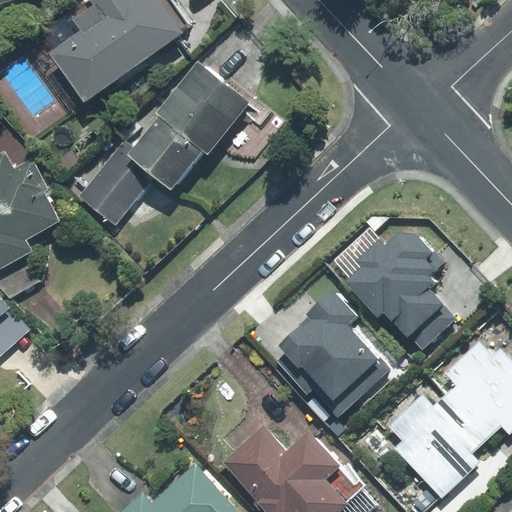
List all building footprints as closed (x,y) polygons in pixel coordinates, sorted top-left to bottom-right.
[(89,0),(93,5),(74,19),(82,30),(50,53),(84,101),(182,32),(179,28),(186,23),(170,0),(89,0)] [(198,62),(157,113),(160,115),(203,150),(207,153),(242,110),(260,124),(271,111),(227,76),(222,82),(198,62)] [(171,190),(203,150),(160,115),(134,148),(128,155),(154,176),(171,190)] [(128,155),(134,148),(124,140),(79,195),(115,224),(154,176),(128,155)] [(0,153),(0,269),(24,256),(32,251),(26,240),(60,221),(44,192),(48,189),(31,160),(14,169),(4,151),(0,153)] [(336,261),(350,278),(346,282),(377,317),(383,311),(407,337),(409,335),(422,349),(454,319),(428,290),(437,282),(431,275),(444,264),(417,234),(397,233),(385,245),(371,230),(336,261)] [(24,256),(0,269),(0,283),(11,297),(42,280),(24,256)] [(309,317),(278,346),(285,353),(278,361),(307,394),(314,389),(337,417),(391,369),(380,357),(378,359),(345,324),(356,315),(332,290),(306,314),(309,317)] [(0,316),(10,307),(0,295),(0,316)] [(0,356),(30,329),(10,307),(0,316),(0,356)] [(458,385),(448,393),(489,437),(501,425),(509,434),(511,431),(511,360),(500,348),(493,355),(480,341),(446,373),(458,385)] [(489,437),(448,393),(433,407),(422,395),(389,426),(403,441),(396,448),(442,497),(480,462),(471,453),(489,437)] [(340,464),(309,432),(287,452),(262,426),(222,463),(256,500),(254,503),(262,511),(337,511),(340,510),(341,511),(367,511),(375,505),(362,491),(367,486),(347,464),(340,464)] [(239,511),(195,464),(152,503),(142,492),(120,511),(239,511)]
